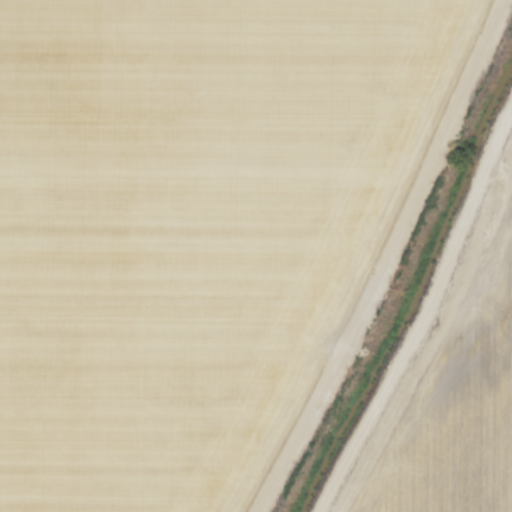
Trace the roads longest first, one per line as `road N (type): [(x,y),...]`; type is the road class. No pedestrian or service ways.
road 1 (track): [(250,511),(363,295),(496,0)]
road 2 (track): [(511,98),(427,307),(317,511)]
